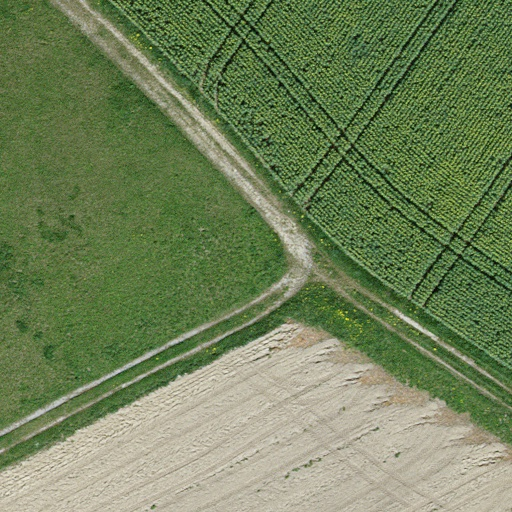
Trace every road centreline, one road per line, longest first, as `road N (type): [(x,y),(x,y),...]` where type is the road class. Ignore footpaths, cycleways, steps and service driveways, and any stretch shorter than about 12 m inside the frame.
road 1 (track): [(511,423),(287,272),(38,0)]
road 2 (track): [(287,272),(0,428)]
